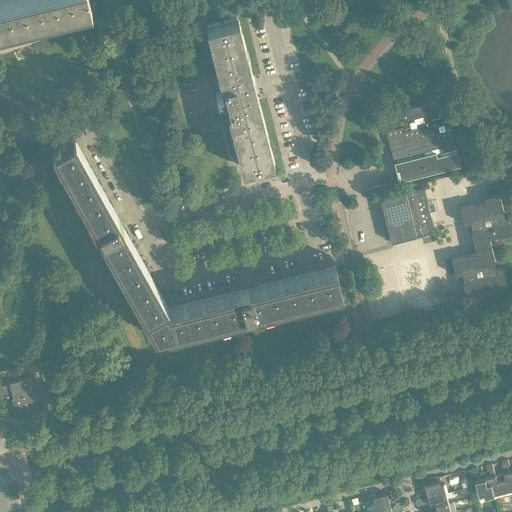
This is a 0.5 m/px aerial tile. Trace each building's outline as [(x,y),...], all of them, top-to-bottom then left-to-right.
[(0,0),(0,22),(89,0),(0,0)] [(272,159),(257,100),(251,76),(239,29),(237,30),(235,20),(237,20),(236,17),(206,24),(218,72),(210,74),(208,68),(183,74),(181,65),(169,68),(184,127),(220,118),(219,112),(227,110),(241,166),(272,159)] [(443,98),(382,113),(394,161),(424,153),(423,151),(438,147),(439,151),(455,148),(443,98)] [(246,287),(168,307),(162,297),(123,226),(124,225),(124,224),(122,225),(74,139),(53,150),(156,334),(341,288),(335,265),(248,287),(247,285),(246,285),(246,287)] [(424,153),(394,161),(398,180),(460,164),(456,150),(436,155),(435,150),(424,153)] [(423,187),(380,198),(391,241),(434,230),(423,187)] [(489,236),(498,234),(498,235),(511,232),(511,221),(510,215),(504,217),(501,208),(503,208),(499,191),(498,192),(488,194),(483,195),(484,202),(476,204),(475,203),(459,207),(463,223),(470,221),(472,230),(471,230),(476,253),(467,255),(467,254),(451,258),(455,274),(461,272),(463,281),(462,281),(466,297),(482,293),(480,287),(489,284),(490,286),(506,282),(502,266),(495,268),(493,259),(495,259),(489,236)] [(23,416),(39,412),(35,398),(36,397),(31,375),(9,381),(9,382),(0,384),(0,406),(0,407),(17,417),(19,414),(23,416)] [(504,472),(500,473),(504,491),(511,489),(511,482),(511,477),(511,476),(511,469),(509,471),(508,465),(510,464),(508,459),(501,460),(504,472)] [(491,475),(486,476),(487,482),(492,481),(495,493),(504,491),(500,473),(495,474),(493,463),(486,464),(487,470),(489,470),(491,475)] [(485,496),(495,493),(492,481),(487,482),(486,476),(485,471),(480,472),(482,477),(476,479),(480,494),(484,493),(485,496)] [(420,494),(426,493),(426,492),(432,491),(433,496),(445,493),(443,483),(440,484),(439,479),(423,483),(425,488),(419,490),(420,494)] [(426,492),(426,493),(427,498),(422,499),(421,497),(415,498),(417,505),(428,502),(429,507),(448,502),(445,493),(433,496),(432,491),(426,492)] [(370,501),(372,511),(384,508),(383,503),(389,502),(395,501),(394,496),(388,497),(387,492),(375,495),(371,496),(373,501),(370,501)] [(389,502),(383,503),(384,508),(372,511),(391,511),(392,511),(403,508),(401,502),(395,503),(396,505),(390,507),(389,502)] [(448,502),(429,507),(431,511),(426,511),(447,511),(450,511),(448,502)] [(338,511),(337,508),(334,508),(333,503),(326,504),(328,511),(338,511)]
